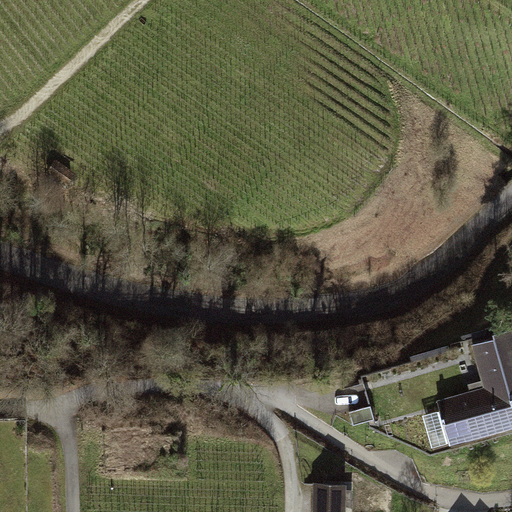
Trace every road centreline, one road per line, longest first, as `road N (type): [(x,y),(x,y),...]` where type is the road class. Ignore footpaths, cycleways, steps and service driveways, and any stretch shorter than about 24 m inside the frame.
road 1 (residential): [(511,199),(423,282),(346,307),(264,311),(137,294),(0,258)]
road 2 (track): [(137,0),(0,127)]
road 3 (track): [(245,394),(278,431),(292,464),(290,511)]
